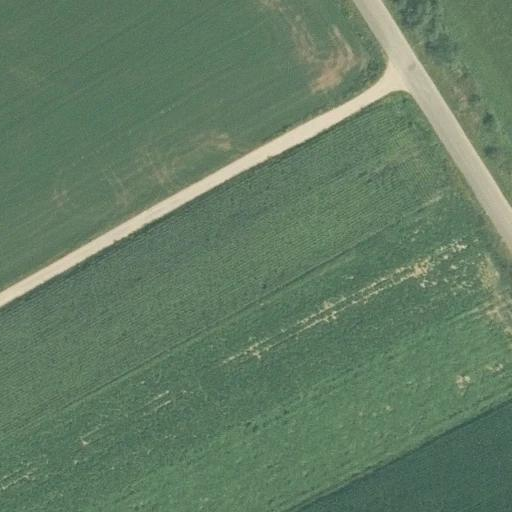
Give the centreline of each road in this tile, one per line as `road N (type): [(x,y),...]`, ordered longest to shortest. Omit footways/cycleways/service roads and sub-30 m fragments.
road 1 (track): [(0,299),(409,66)]
road 2 (unclassified): [(370,0),(511,221)]
